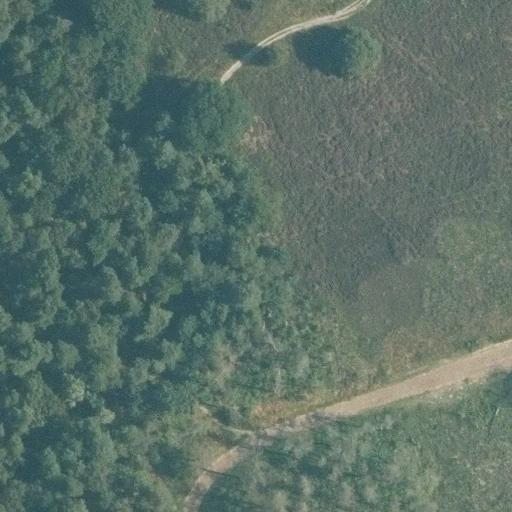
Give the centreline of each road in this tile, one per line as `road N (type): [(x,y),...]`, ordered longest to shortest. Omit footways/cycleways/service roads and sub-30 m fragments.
road 1 (track): [(368,0),(287,34),(202,105),(202,158),(169,288),(116,384),(135,438)]
road 2 (track): [(511,367),(359,420),(169,511)]
road 3 (track): [(267,464),(227,427),(130,363),(0,400)]
